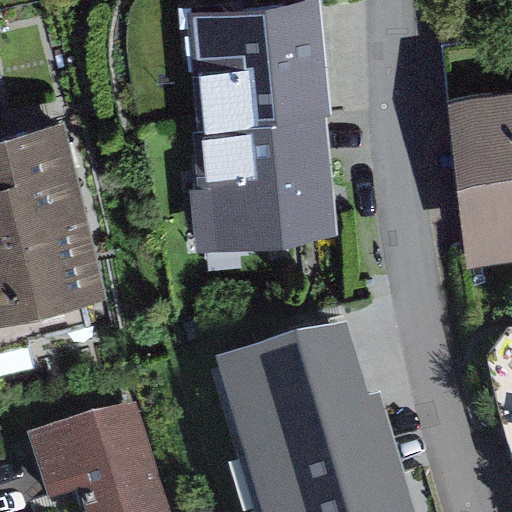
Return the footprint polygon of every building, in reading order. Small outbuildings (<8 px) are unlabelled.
[(314,0),(260,0),(194,5),(204,119),(324,109),(314,0)] [(511,93),(458,100),(475,243),(511,238),(511,93)] [(324,109),(204,119),(213,233),(333,223),(324,109)] [(54,124),(0,138),(0,340),(83,319),(74,285),(95,280),(54,124)] [(342,338),(231,370),(272,511),(401,511),(372,410),(364,412),(342,338)] [(162,511),(142,440),(14,477),(23,511),(162,511)]
